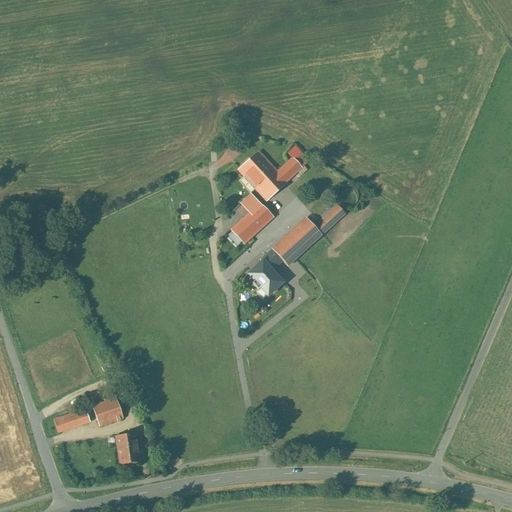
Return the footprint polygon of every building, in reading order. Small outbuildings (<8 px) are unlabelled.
[(295,147),(288,154),(292,158),(300,167),(307,160),(295,147)] [(277,172),(259,152),(239,170),(266,200),(286,183),(276,173),(277,172)] [(292,158),(277,172),(276,173),(286,183),(301,168),(300,167),(292,158)] [(340,188),(339,189),(338,190),(338,191),(337,192),(337,193),(336,195),(336,196),(336,197),(336,198),(337,200),(337,201),(337,202),(338,203),(339,204),(340,205),(341,206),(342,206),(343,207),(344,207),(345,207),(347,208),(348,208),(349,207),(350,207),(351,207),(353,206),(354,205),(355,205),(355,204),(356,203),(357,202),(357,200),(358,199),(358,198),(358,197),(358,196),(358,194),(357,193),(357,192),(356,191),(356,190),(355,189),(354,188),(353,187),(352,187),(351,186),(349,186),(348,186),(347,186),(346,186),(344,186),(343,186),(342,187),(341,188),(340,188)] [(251,195),(241,204),(246,209),(248,207),(252,211),(260,205),(251,195)] [(252,211),(232,230),(234,232),(228,237),(237,246),(242,241),(244,244),(272,218),(260,204),(260,205),(252,211)] [(345,214),(337,205),(314,227),(321,236),(345,214)] [(306,218),(272,249),(272,250),(282,261),(287,266),(321,236),(314,227),(306,218)] [(282,261),(272,250),(261,261),(262,262),(262,261),(271,271),(282,261)] [(262,261),(262,262),(260,263),(259,265),(248,274),(254,281),(251,283),(258,290),(261,288),(266,295),(268,296),(282,283),(272,271),(271,271),(262,261)] [(110,362),(101,367),(105,374),(113,370),(110,362)] [(104,402),(91,406),(99,426),(122,418),(113,393),(102,397),(104,402)] [(84,409),(53,420),(57,432),(88,422),(84,409)] [(135,433),(114,436),(119,465),(140,462),(135,433)]
